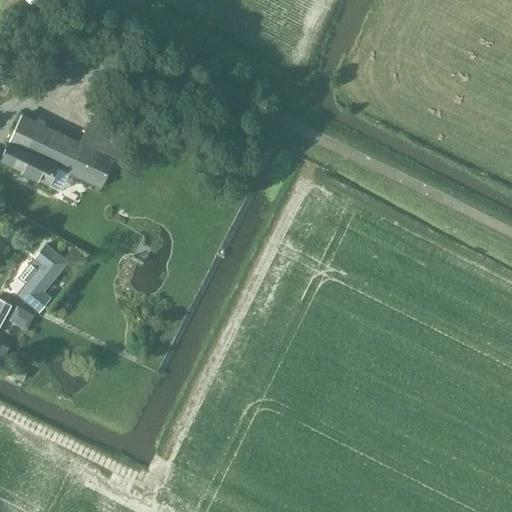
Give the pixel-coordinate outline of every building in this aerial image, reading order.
[(0,161),(49,186),(58,168),(101,188),(116,156),(121,158),(133,131),(93,113),(79,143),(22,116),(0,161)] [(37,311),(48,297),(39,290),(51,275),(52,276),(65,261),(45,245),(33,259),(37,263),(24,279),(31,285),(20,299),(37,311)] [(0,299),(0,324),(10,305),(0,299)] [(20,347),(15,356),(23,359),(27,349),(20,347)] [(9,365),(5,375),(22,382),(26,372),(9,365)]
